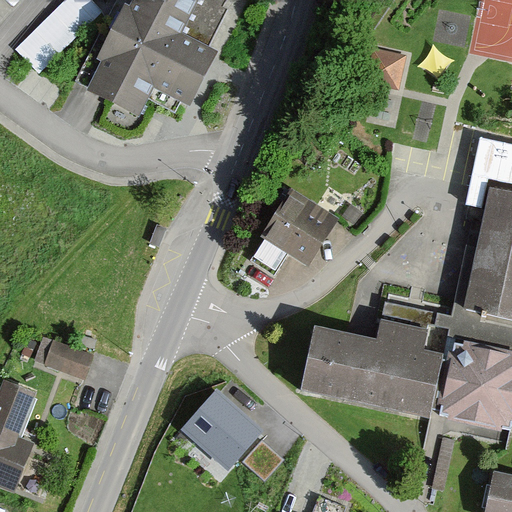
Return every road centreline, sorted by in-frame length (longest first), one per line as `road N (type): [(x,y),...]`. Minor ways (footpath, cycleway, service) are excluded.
road 1 (residential): [(405,511),(207,322),(180,315)]
road 2 (residential): [(0,92),(68,141),(112,159),(201,152),(238,158)]
road 3 (tertiary): [(99,511),(180,315)]
road 4 (tertiary): [(238,158),(295,0)]
road 5 (tertiary): [(180,315),(238,158)]
